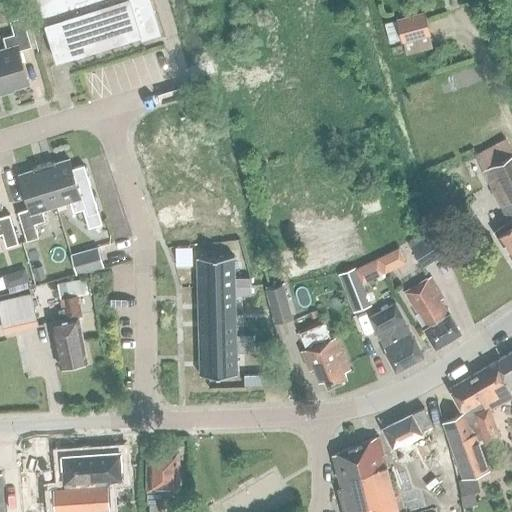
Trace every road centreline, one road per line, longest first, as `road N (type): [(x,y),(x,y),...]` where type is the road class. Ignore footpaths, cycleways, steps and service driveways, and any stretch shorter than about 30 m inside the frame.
road 1 (residential): [(142,422),(143,243),(103,113)]
road 2 (tertiary): [(318,413),(365,407),(431,379),(511,322)]
road 3 (tertiary): [(318,413),(142,422)]
road 4 (tertiary): [(142,422),(0,432)]
